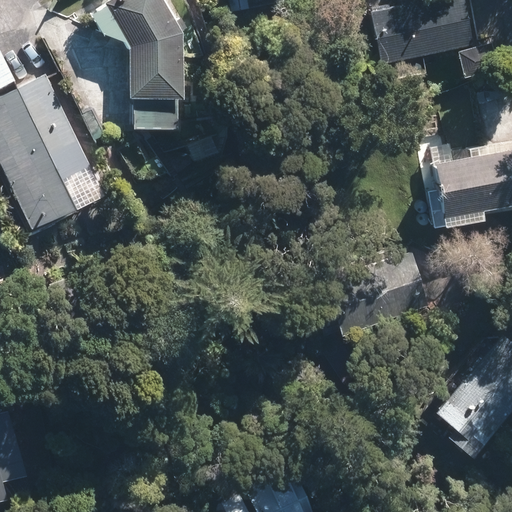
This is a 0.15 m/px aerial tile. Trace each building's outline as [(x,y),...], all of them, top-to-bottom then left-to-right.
[(173,86),(173,29),(157,0),(109,0),(132,44),(132,86),(138,86),(138,120),(168,119),(168,86),(173,86)] [(377,54),(468,39),(461,0),(405,0),(369,6),(377,54)] [(488,43),(460,50),(464,67),(492,60),(488,43)] [(41,77),(0,97),(0,154),(30,217),(66,200),(48,162),(76,148),(41,77)] [(511,147),(433,160),(441,209),(511,197),(511,147)] [(408,255),(332,274),(343,319),(419,300),(408,255)] [(511,392),(511,344),(498,333),(438,406),(475,436),(511,392)] [(0,469),(14,465),(0,414),(0,469)] [(299,511),(280,468),(219,495),(226,511),(299,511)]
